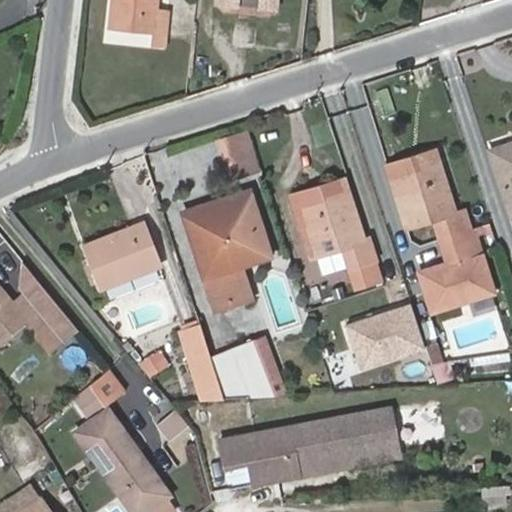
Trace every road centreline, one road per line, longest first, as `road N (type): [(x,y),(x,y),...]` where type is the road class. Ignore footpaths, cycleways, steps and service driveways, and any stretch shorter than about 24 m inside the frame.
road 1 (residential): [(42,168),(511,16)]
road 2 (residential): [(42,168),(62,0)]
